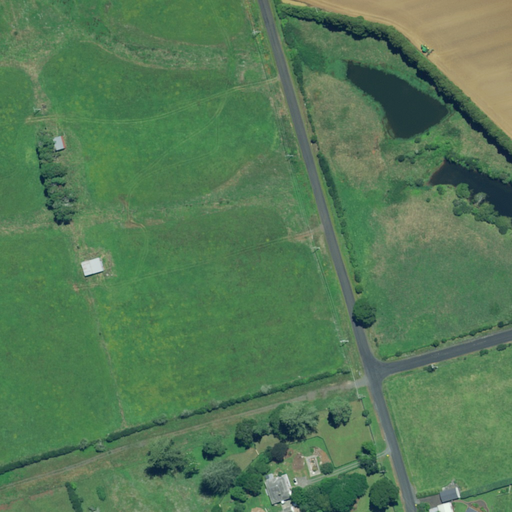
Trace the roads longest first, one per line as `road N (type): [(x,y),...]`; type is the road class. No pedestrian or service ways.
road 1 (unclassified): [(374,373),(263,0)]
road 2 (unclassified): [(412,511),(374,373)]
road 3 (unclassified): [(511,333),(374,373)]
